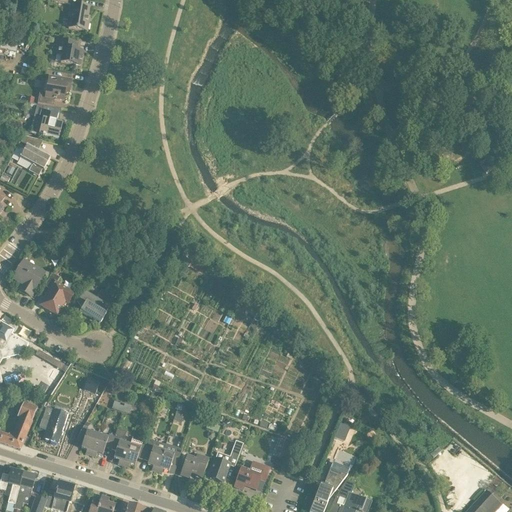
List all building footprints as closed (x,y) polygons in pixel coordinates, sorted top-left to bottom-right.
[(70,17),(68,29),(87,33),(89,23),(87,23),(89,8),(70,5),(68,17),(70,17)] [(0,37),(0,50),(15,54),(18,42),(0,37)] [(77,45),(58,41),(56,55),(62,56),(60,64),(79,67),(82,53),(76,52),(77,45)] [(49,77),(48,82),(41,81),(37,104),(53,107),(54,100),(64,102),(65,93),(69,94),(71,81),(49,77)] [(61,111),(61,110),(36,106),(33,117),(35,118),(31,133),(43,136),(42,138),(45,138),(45,137),(58,140),(62,124),(56,123),(59,110),(61,111)] [(50,159),(37,153),(43,143),(23,137),(18,146),(25,149),(20,159),(27,163),(32,166),(29,172),(38,178),(42,171),(43,172),(50,159)] [(0,173),(9,158),(0,155),(0,173)] [(0,182),(6,185),(9,180),(2,176),(0,179),(0,182)] [(180,262),(188,267),(191,262),(183,257),(180,262)] [(45,275),(32,267),(23,262),(12,280),(21,285),(17,290),(30,298),(45,275)] [(56,316),(64,302),(68,304),(73,295),(56,285),(60,279),(52,275),(44,287),(50,291),(41,307),(56,316)] [(82,295),(76,303),(79,307),(82,310),(80,313),(99,324),(110,307),(84,291),(82,295)] [(255,330),(259,323),(253,320),(249,327),(255,330)] [(28,345),(11,335),(13,331),(0,323),(0,384),(2,384),(0,377),(0,363),(2,361),(17,356),(20,358),(28,345)] [(179,348),(183,341),(179,338),(175,346),(179,348)] [(137,341),(133,339),(128,348),(130,349),(132,350),(137,341)] [(95,396),(99,384),(87,380),(83,392),(95,396)] [(0,444),(19,451),(37,409),(24,403),(17,419),(19,419),(13,434),(9,433),(8,436),(0,433),(0,444)] [(39,429),(40,429),(47,432),(44,440),(57,445),(67,415),(46,409),(39,429)] [(181,424),(185,414),(177,411),(174,421),(181,424)] [(208,424),(205,430),(217,434),(219,428),(208,424)] [(344,443),(349,429),(340,425),(334,439),(344,443)] [(90,457),(97,436),(86,432),(87,429),(84,428),(77,439),(84,441),(81,449),(87,451),(85,456),(90,457)] [(123,468),(129,446),(124,445),(125,441),(125,437),(126,433),(117,430),(114,438),(110,450),(116,452),(113,460),(119,462),(117,466),(123,468)] [(108,439),(97,436),(90,457),(95,459),(97,455),(102,456),(105,448),(110,450),(114,438),(108,436),(108,439)] [(275,447),(282,450),(285,442),(278,440),(275,447)] [(149,441),(147,448),(143,460),(148,462),(147,466),(153,468),(151,472),(156,474),(165,445),(165,446),(149,441)] [(243,445),(235,442),(230,455),(238,458),(243,445)] [(165,445),(156,474),(161,475),(163,471),(168,473),(171,465),(177,466),(182,451),(165,445)] [(143,460),(147,448),(141,446),(140,449),(129,446),(123,468),(128,469),(129,465),(135,467),(137,459),(143,460)] [(433,459),(438,455),(441,453),(443,451),(442,451),(440,448),(434,453),(430,456),(433,459)] [(222,484),(229,465),(231,459),(217,454),(208,479),(222,484)] [(202,479),(208,460),(197,456),(195,460),(187,457),(180,477),(189,480),(191,473),(202,477),(202,479)] [(256,491),(259,481),(265,483),(269,469),(252,463),(251,468),(249,472),(241,469),(234,488),(242,492),(245,485),(256,489),(255,491),(256,491)] [(323,511),(328,501),(335,493),(347,476),(330,470),(323,487),(320,486),(309,511),(323,511)] [(0,490),(5,492),(7,485),(12,486),(7,504),(14,506),(23,475),(10,471),(9,477),(2,475),(0,482),(0,490)] [(13,510),(14,510),(13,511),(19,511),(20,511),(24,497),(29,499),(35,478),(23,475),(14,506),(13,510)] [(367,511),(371,503),(351,495),(354,485),(346,482),(340,490),(335,499),(329,511),(367,511)] [(58,485),(56,491),(52,507),(67,511),(73,489),(58,485)] [(495,511),(501,506),(487,493),(468,511),(495,511)] [(92,501),(89,511),(113,511),(115,507),(108,505),(109,500),(101,497),(99,503),(92,501)] [(46,502),(45,501),(35,498),(30,511),(42,511),(43,510),(46,502)]
